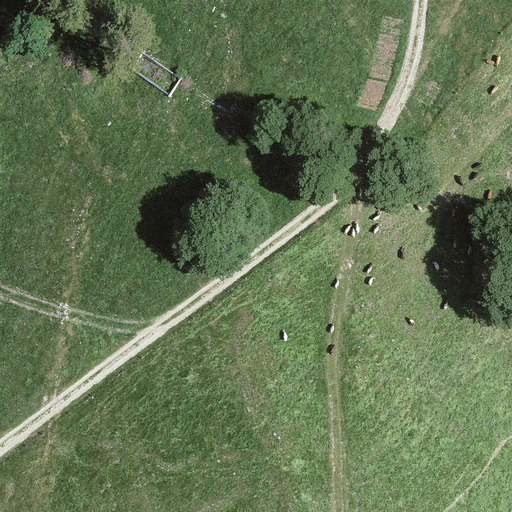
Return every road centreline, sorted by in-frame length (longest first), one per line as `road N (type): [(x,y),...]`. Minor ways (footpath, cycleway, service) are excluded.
road 1 (track): [(422,0),(417,58),(391,127),(348,189),(0,453)]
road 2 (track): [(348,189),(337,511)]
road 3 (track): [(156,334),(0,289)]
